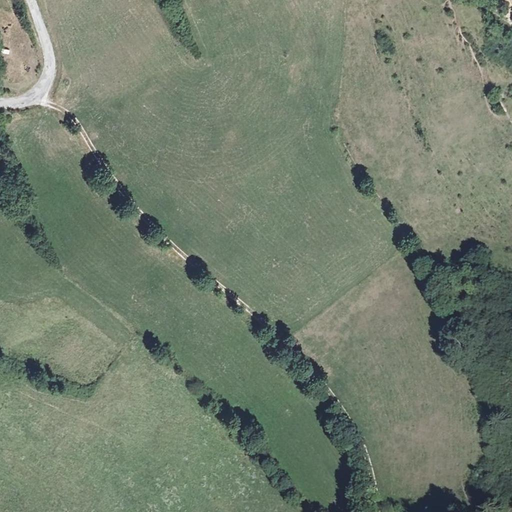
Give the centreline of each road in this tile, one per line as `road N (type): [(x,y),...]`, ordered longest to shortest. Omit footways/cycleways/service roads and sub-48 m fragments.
road 1 (track): [(35,94),(71,115),(160,232),(323,374),(361,447),(376,511)]
road 2 (unclassified): [(0,103),(35,94),(47,81),(49,53),(32,0)]
